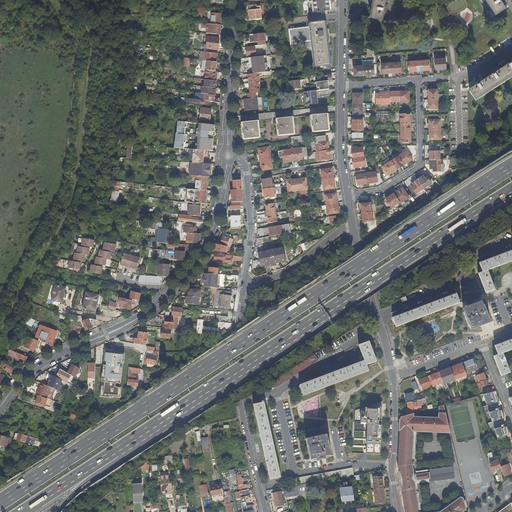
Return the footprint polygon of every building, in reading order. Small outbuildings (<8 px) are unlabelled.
[(372,0),(373,1),(370,15),(382,17),(384,8),(384,0),(372,0)] [(488,0),(496,11),(505,5),(502,0),(488,0)] [(330,9),(330,1),(312,3),(313,11),(330,9)] [(257,9),(249,10),(250,19),(261,17),(260,9),(257,9)] [(220,25),(221,14),(211,13),(210,24),(220,25)] [(312,41),(315,66),(330,64),(327,41),(329,40),(328,29),(325,30),(324,21),(310,23),(310,27),(289,30),(291,47),(291,45),(298,44),(298,46),(306,45),(305,42),(312,41)] [(220,35),(220,25),(210,24),(202,23),(202,28),(208,29),(207,34),(219,35),(220,35)] [(264,33),(249,35),(250,39),(254,38),(254,42),(255,46),(263,46),(263,42),(265,41),(264,33)] [(218,50),(219,35),(207,34),(207,37),(207,45),(206,49),(218,50)] [(255,46),(246,48),(246,56),(268,54),(267,45),(263,46),(255,46)] [(217,53),(204,52),(203,61),(214,62),(215,57),(217,57),(217,53)] [(445,59),(435,59),(436,69),(446,68),(445,59)] [(511,75),(511,59),(507,63),(508,64),(495,73),(494,72),(489,75),(490,76),(481,81),(481,80),(476,83),(476,85),(469,89),(476,99),(511,75)] [(202,60),(201,69),(206,70),(215,72),(216,62),(214,62),(203,61),(202,60)] [(419,61),(420,71),(429,70),(428,60),(419,61)] [(410,71),(420,71),(419,61),(409,62),(410,71)] [(391,63),(391,73),(401,72),(400,62),(391,63)] [(382,74),(391,73),(391,63),(381,64),(382,74)] [(362,66),(363,75),(373,74),(372,65),(362,65),(362,66)] [(355,76),(363,75),(362,66),(354,67),(354,76),(355,76)] [(206,70),(205,80),(216,81),(216,82),(217,72),(215,72),(206,70)] [(270,72),(248,75),(249,82),(259,81),(258,78),(270,76),(270,72)] [(205,81),(204,87),(215,88),(216,81),(205,80),(205,81)] [(293,90),(298,90),(301,89),(299,80),(289,82),(290,91),(293,90)] [(249,82),(244,83),(244,90),(249,89),(250,93),(248,94),(248,99),(256,98),(256,93),(260,92),(259,81),(249,82)] [(204,87),(203,87),(202,94),(214,96),(215,88),(204,87)] [(428,90),(428,100),(437,99),(437,95),(437,90),(428,90)] [(316,103),(315,91),(305,92),(306,100),(304,100),(305,105),(316,103)] [(353,94),(353,103),(362,103),(362,94),(358,94),(358,92),(354,92),(354,94),(353,94)] [(390,102),(399,102),(399,92),(390,92),(390,94),(390,102)] [(399,92),(399,102),(409,102),(409,92),(399,92)] [(214,96),(202,94),(196,93),(195,97),(198,98),(199,97),(204,98),(204,100),(204,101),(220,103),(220,98),(214,97),(214,96)] [(375,104),(390,104),(390,102),(390,94),(375,94),(375,104)] [(245,99),(244,99),(245,111),(258,109),(257,98),(256,98),(248,99),(245,99)] [(437,99),(428,100),(429,109),(437,109),(437,99)] [(362,103),(353,103),(353,113),(362,113),(362,103)] [(210,109),(201,108),(200,120),(209,121),(210,109)] [(329,131),(327,114),(276,119),(277,125),(276,125),(276,131),(277,131),(278,136),(329,131)] [(400,124),(410,124),(410,114),(400,115),(400,124)] [(429,130),(440,130),(440,120),(429,121),(429,130)] [(257,121),(242,123),(242,128),(241,128),(242,134),(243,134),(244,140),(259,138),(257,121)] [(353,121),(352,131),(363,131),(363,121),(353,121)] [(400,134),(410,134),(410,124),(400,124),(400,134)] [(441,140),(440,130),(429,130),(429,140),(441,140)] [(363,131),(352,131),(352,141),(362,141),(363,131)] [(411,143),(410,134),(400,134),(401,143),(411,143)] [(316,152),(329,150),(328,142),(315,144),(316,152)] [(126,145),(123,145),(120,158),(123,158),(130,159),(131,145),(126,145)] [(259,153),(250,155),(251,162),(270,159),(268,148),(258,149),(259,153)] [(306,148),(291,150),(293,161),(302,160),(302,157),(307,156),(307,153),(306,148)] [(353,159),(363,157),(361,148),(351,149),(353,159)] [(207,151),(189,149),(189,155),(189,156),(187,163),(190,163),(204,164),(205,161),(203,161),(203,158),(207,158),(207,151)] [(291,150),(278,152),(278,158),(283,157),(284,162),(293,161),(291,150)] [(316,152),(315,152),(317,161),(321,160),(331,159),(329,150),(316,152)] [(398,157),(404,165),(412,160),(407,152),(398,157)] [(430,160),(439,160),(439,152),(429,152),(430,160)] [(364,166),(363,157),(353,159),(354,168),(364,166)] [(390,162),(396,170),(404,165),(398,157),(390,162)] [(270,159),(251,162),(252,170),(261,168),(261,171),(272,169),(270,159)] [(440,172),(440,160),(439,160),(430,160),(430,170),(433,170),(433,173),(440,172)] [(387,176),(396,170),(390,162),(382,167),(387,176)] [(190,163),(189,176),(196,176),(207,177),(209,177),(210,164),(204,164),(190,163)] [(320,171),(322,180),(333,178),(332,169),(320,171)] [(351,176),(352,184),(357,183),(357,185),(367,184),(365,174),(365,170),(358,171),(358,175),(351,176)] [(365,174),(367,184),(377,182),(375,173),(365,174)] [(207,177),(196,176),(195,190),(206,190),(207,177)] [(418,180),(424,189),(431,184),(427,178),(425,179),(424,177),(418,180)] [(296,180),(298,191),(307,189),(305,178),(296,180)] [(333,178),(322,180),(323,190),(335,188),(333,178)] [(261,180),(262,190),(272,188),(271,179),(261,180)] [(288,192),(298,191),(296,180),(291,180),(291,179),(286,179),(288,192)] [(416,194),(424,189),(418,180),(412,184),(414,187),(412,188),(416,194)] [(114,181),(111,190),(115,191),(119,192),(121,192),(123,182),(117,182),(114,181)] [(233,186),(231,187),(230,190),(232,190),(241,189),(240,181),(233,181),(233,186)] [(272,188),(262,190),(264,199),(274,197),(272,188)] [(402,188),(394,194),(400,203),(400,204),(409,198),(402,188)] [(232,195),(229,196),(229,199),(231,199),(232,202),(242,202),(241,189),(232,190),(232,195)] [(111,190),(108,202),(116,204),(119,192),(115,191),(111,190)] [(206,190),(195,190),(194,203),(201,204),(207,204),(207,200),(205,200),(206,190)] [(326,205),(337,203),(336,194),(324,195),(326,205)] [(400,203),(394,194),(386,199),(391,208),(400,203)] [(243,209),(242,202),(232,202),(231,203),(231,206),(227,206),(227,210),(230,210),(240,209),(243,209)] [(189,216),(200,217),(201,204),(194,203),(190,203),(189,216)] [(338,207),(337,203),(326,205),(326,206),(321,207),(322,210),(325,210),(325,209),(326,209),(327,209),(328,214),(339,212),(340,211),(339,207),(338,207)] [(361,210),(362,214),(371,212),(370,203),(365,204),(364,203),(359,204),(360,210),(361,210)] [(257,216),(275,213),(274,204),(265,205),(266,211),(256,213),(257,216)] [(240,209),(230,210),(230,228),(241,228),(240,209)] [(371,212),(362,214),(363,223),(373,221),(372,212),(371,212)] [(257,216),(257,219),(267,218),(268,224),(277,222),(275,213),(257,216)] [(279,226),(269,227),(271,237),(282,234),(281,225),(279,226)] [(151,238),(151,241),(152,242),(167,243),(168,243),(168,241),(169,230),(159,229),(159,237),(156,239),(151,238)] [(196,233),(188,232),(186,243),(197,243),(201,234),(196,233)] [(220,245),(230,246),(233,239),(230,238),(223,236),(220,245)] [(302,253),(318,240),(299,244),(302,253)] [(104,243),(103,249),(114,251),(115,245),(104,243)] [(174,248),(174,250),(175,251),(185,251),(185,248),(188,248),(188,245),(178,244),(178,245),(168,243),(167,243),(166,248),(168,248),(168,247),(174,248)] [(220,245),(216,244),(213,250),(227,252),(227,250),(230,251),(230,246),(220,245)] [(74,253),(73,257),(84,260),(85,256),(88,256),(89,249),(78,247),(76,254),(74,253)] [(284,247),(258,253),(260,263),(286,257),(284,247)] [(163,258),(164,250),(154,249),(153,257),(163,258)] [(511,261),(511,250),(479,263),(483,272),(478,274),(486,293),(495,290),(488,270),(511,261)] [(95,257),(94,262),(106,265),(107,260),(109,261),(111,253),(99,251),(98,258),(95,257)] [(175,251),(175,259),(184,260),(185,251),(175,251)] [(120,265),(124,267),(128,268),(131,269),(136,270),(139,259),(123,254),(120,265)] [(228,255),(215,254),(214,259),(222,260),(222,263),(232,263),(232,260),(232,256),(231,255),(228,255)] [(286,261),(286,257),(260,263),(261,267),(286,261)] [(79,271),(81,264),(69,261),(68,268),(79,271)] [(160,276),(168,277),(168,270),(167,269),(167,264),(158,264),(157,276),(160,276)] [(101,275),(102,268),(90,265),(89,273),(101,275)] [(139,275),(137,282),(159,284),(160,276),(157,276),(139,275)] [(203,283),(203,287),(211,287),(217,288),(218,280),(202,279),(202,283),(203,283)] [(62,303),(63,298),(64,293),(65,288),(55,285),(53,292),(52,293),(52,295),(51,300),(62,303)] [(221,290),(220,294),(219,306),(229,307),(231,292),(221,290)] [(131,291),(129,299),(139,301),(141,294),(131,291)] [(97,311),(100,295),(86,292),(85,299),(83,309),(85,309),(85,310),(87,310),(87,309),(97,311)] [(200,295),(188,294),(188,296),(186,296),(185,302),(198,304),(198,297),(200,297),(200,295)] [(461,303),(460,300),(459,300),(456,294),(392,318),(396,327),(461,303)] [(130,310),(132,300),(120,298),(118,303),(120,303),(119,308),(130,310)] [(482,301),(477,304),(463,309),(471,330),(481,326),(490,323),(482,301)] [(166,312),(165,316),(167,316),(174,317),(183,318),(184,311),(182,311),(182,309),(182,308),(173,307),(173,312),(166,312)] [(167,324),(166,329),(172,330),(174,317),(167,316),(166,320),(165,324),(167,324)] [(96,319),(87,318),(88,319),(82,322),(86,330),(95,326),(96,319)] [(198,321),(198,319),(188,318),(187,318),(187,320),(185,331),(196,332),(197,325),(191,324),(192,321),(198,321)] [(170,338),(171,330),(163,329),(162,337),(170,338)] [(44,330),(41,339),(51,343),(52,339),(53,336),(55,336),(56,333),(44,330)] [(135,339),(135,344),(146,346),(148,334),(139,332),(138,340),(135,339)] [(34,351),(38,341),(28,337),(24,347),(34,351)] [(501,376),(510,373),(503,353),(511,349),(511,339),(495,346),(498,355),(494,357),(501,376)] [(369,341),(359,345),(364,360),(352,365),(300,385),(304,395),(354,376),(368,371),(366,365),(376,361),(369,341)] [(9,355),(17,358),(17,357),(18,356),(15,355),(16,352),(11,350),(9,355)] [(158,352),(155,351),(155,352),(153,352),(153,356),(147,355),(145,355),(144,363),(146,363),(155,365),(158,352)] [(18,356),(17,357),(26,361),(27,358),(29,359),(29,358),(16,352),(15,355),(18,356)] [(315,354),(271,382),(275,388),(318,359),(315,354)] [(474,359),(462,364),(466,374),(467,373),(478,369),(475,361),(474,359)] [(1,361),(0,362),(0,372),(4,366),(6,367),(4,369),(10,373),(15,366),(12,365),(11,367),(8,365),(8,364),(6,363),(5,363),(2,361),(1,361)] [(70,367),(67,373),(71,376),(74,377),(76,378),(81,369),(72,364),(70,367)] [(466,374),(462,364),(450,368),(454,378),(455,380),(466,375),(466,374)] [(125,373),(128,373),(129,367),(118,365),(116,382),(124,383),(125,373)] [(454,378),(450,368),(439,372),(442,382),(447,381),(454,378)] [(60,369),(56,377),(63,381),(68,383),(71,376),(67,373),(60,369)] [(439,372),(427,377),(431,387),(434,385),(442,382),(439,372)] [(488,386),(483,373),(476,376),(480,388),(488,386)] [(47,386),(51,388),(60,391),(63,386),(61,385),(63,381),(56,377),(53,375),(51,379),(52,380),(50,382),(49,382),(47,386)] [(131,376),(128,376),(128,385),(135,386),(136,376),(131,376)] [(431,387),(427,377),(418,380),(422,390),(431,387)] [(37,391),(36,394),(38,395),(47,398),(51,388),(47,386),(42,383),(38,391),(37,391)] [(78,395),(87,395),(87,390),(77,390),(77,397),(77,399),(78,399),(78,395)] [(405,395),(406,403),(407,403),(419,400),(422,400),(421,397),(414,398),(413,393),(405,395)] [(46,399),(38,395),(35,403),(44,407),(47,399),(46,399)] [(419,400),(407,403),(408,408),(406,409),(406,413),(407,415),(410,414),(413,413),(412,410),(412,408),(420,406),(421,406),(419,400)] [(264,401),(262,401),(262,402),(254,404),(270,479),(281,477),(264,401)] [(352,453),(380,454),(382,401),(355,410),(355,421),(353,421),(352,453)] [(401,420),(400,420),(398,467),(402,492),(404,511),(461,511),(462,511),(465,510),(462,498),(460,498),(440,511),(421,511),(417,484),(454,478),(452,466),(416,472),(414,463),(416,431),(450,433),(443,405),(439,406),(438,418),(413,417),(413,413),(410,414),(407,415),(401,417),(401,420)] [(21,418),(23,413),(19,412),(13,410),(10,418),(8,418),(7,421),(14,424),(17,425),(20,418),(21,418)] [(494,420),(487,422),(489,431),(497,429),(494,420)] [(37,447),(39,440),(20,433),(19,433),(18,436),(15,435),(14,439),(25,443),(25,442),(37,447)] [(5,441),(8,442),(10,438),(0,434),(0,445),(4,446),(5,441)] [(326,434),(306,438),(311,459),(330,455),(326,434)] [(491,472),(494,471),(500,469),(498,462),(495,463),(492,453),(486,455),(491,472)] [(141,467),(141,471),(144,471),(145,479),(149,478),(149,464),(149,463),(149,460),(141,467)] [(501,467),(504,476),(511,474),(508,464),(501,467)] [(353,475),(354,474),(353,468),(298,478),(299,484),(308,483),(316,481),(321,480),(338,477),(350,475),(353,475)] [(232,487),(238,486),(235,473),(230,474),(231,482),(233,481),(234,484),(232,484),(232,487)] [(165,494),(172,494),(171,482),(169,482),(168,475),(159,476),(160,491),(165,491),(165,494)] [(374,489),(383,488),(382,476),(378,477),(377,478),(377,477),(376,475),(372,476),(373,489),(374,489)] [(298,484),(300,494),(310,493),(308,483),(299,484),(298,484)] [(142,485),(132,485),(133,501),(143,501),(142,485)] [(296,485),(283,487),(285,497),(298,495),(296,485)] [(351,487),(339,488),(340,502),(353,500),(351,487)] [(384,501),(383,488),(374,489),(375,502),(384,501)] [(249,495),(248,489),(239,491),(240,495),(240,498),(243,511),(252,511),(253,511),(254,511),(253,505),(246,506),(246,502),(245,502),(244,496),(249,495)] [(172,499),(172,494),(165,494),(165,491),(160,491),(161,500),(172,499)] [(280,491),(273,492),(276,507),(283,505),(280,491)] [(511,511),(511,504),(511,503),(499,511),(511,511)]
